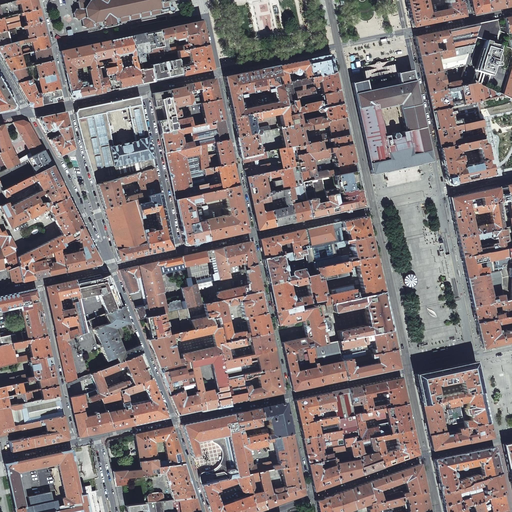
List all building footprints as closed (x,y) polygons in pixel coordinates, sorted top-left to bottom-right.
[(18,0),(15,1),(0,4),(0,7),(5,6),(6,9),(7,10),(15,8),(16,6),(15,4),(19,3),(22,13),(38,9),(38,7),(35,0),(18,0)] [(78,0),(78,1),(77,1),(77,2),(79,9),(76,9),(74,9),(75,10),(73,13),(72,13),(72,14),(73,14),(74,17),(73,18),(74,19),(74,18),(77,20),(77,21),(78,21),(78,20),(81,19),(82,26),(82,27),(83,27),(86,28),(86,29),(87,29),(93,27),(93,28),(94,28),(94,27),(98,26),(98,29),(99,29),(118,25),(119,25),(119,22),(128,21),(129,21),(129,20),(138,18),(138,19),(140,19),(140,18),(149,16),(149,17),(150,16),(159,14),(159,15),(160,14),(160,13),(167,12),(169,13),(169,14),(171,14),(171,12),(172,10),(173,10),(173,8),(172,8),(170,7),(168,1),(169,1),(169,0),(78,0)] [(437,22),(463,17),(459,0),(405,0),(408,10),(411,27),(437,22)] [(469,0),(472,14),(473,14),(481,13),(488,11),(485,0),(469,0)] [(504,8),(502,0),(485,0),(488,11),(497,9),(504,8)] [(22,13),(4,17),(8,31),(15,29),(20,27),(19,20),(23,17),(26,26),(42,22),(41,21),(38,9),(22,13)] [(511,16),(503,18),(506,33),(508,39),(511,37),(511,36),(510,32),(511,31),(511,16)] [(477,24),(474,34),(473,37),(472,40),(471,45),(466,63),(465,65),(464,69),(462,77),(470,81),(477,84),(478,83),(503,91),(509,70),(507,69),(510,56),(511,56),(511,50),(511,48),(493,43),(497,31),(498,31),(495,20),(488,21),(477,24)] [(164,54),(176,52),(206,45),(201,21),(178,26),(159,30),(164,54)] [(26,26),(22,27),(22,29),(25,28),(28,36),(25,37),(25,36),(17,38),(18,42),(22,41),(45,35),(44,33),(42,22),(26,26)] [(472,40),(473,37),(474,34),(477,24),(470,25),(446,30),(450,49),(471,45),(472,40)] [(8,31),(0,32),(0,46),(18,42),(17,38),(15,29),(8,31)] [(143,33),(147,49),(151,68),(153,81),(168,78),(182,75),(180,67),(179,64),(176,52),(164,54),(159,30),(150,32),(143,33)] [(418,56),(450,49),(446,30),(431,34),(430,33),(425,34),(413,37),(415,46),(417,54),(418,56)] [(135,60),(136,63),(142,62),(141,56),(139,55),(138,54),(139,53),(144,52),(145,53),(146,52),(145,50),(147,49),(143,33),(136,35),(130,36),(135,60)] [(45,35),(22,41),(23,44),(30,42),(33,51),(48,48),(45,37),(45,35)] [(110,41),(115,64),(120,63),(119,59),(116,59),(115,56),(132,52),(132,56),(130,56),(131,61),(135,60),(130,36),(119,39),(110,41)] [(3,59),(20,55),(17,45),(23,44),(22,41),(18,42),(0,46),(0,53),(0,54),(3,59)] [(94,69),(104,67),(104,69),(115,66),(115,64),(110,41),(98,43),(89,45),(94,69)] [(62,63),(65,73),(73,71),(74,71),(75,71),(74,68),(89,65),(89,68),(87,68),(91,87),(92,87),(93,94),(98,93),(100,93),(94,69),(89,45),(73,48),(59,51),(62,63)] [(180,67),(182,75),(200,72),(212,69),(206,45),(176,52),(179,64),(180,63),(180,62),(182,61),(181,56),(188,55),(190,64),(180,67)] [(444,70),(465,65),(466,63),(471,45),(450,49),(418,56),(418,59),(422,75),(444,70)] [(33,51),(30,52),(31,56),(33,55),(35,62),(30,63),(31,66),(36,64),(51,60),(51,59),(48,48),(33,51)] [(317,57),(306,60),(309,72),(316,71),(317,73),(313,74),(313,73),(309,74),(310,78),(334,73),(332,65),(330,54),(317,57)] [(20,55),(3,59),(7,66),(10,71),(24,67),(20,55)] [(31,66),(24,67),(26,75),(27,75),(25,71),(33,69),(33,70),(35,69),(36,77),(35,77),(34,77),(34,78),(33,75),(26,77),(27,80),(30,79),(55,73),(54,71),(51,60),(36,64),(31,66)] [(104,69),(105,76),(113,74),(113,75),(113,76),(114,81),(115,81),(118,81),(120,88),(137,85),(140,84),(136,63),(135,60),(131,61),(130,61),(131,66),(121,68),(120,63),(115,64),(115,66),(104,69)] [(280,84),(310,78),(309,74),(309,72),(306,60),(276,66),(279,76),(280,84)] [(136,63),(140,84),(143,84),(153,81),(151,68),(143,70),(142,62),(136,63)] [(354,82),(351,83),(353,94),(356,109),(368,164),(371,174),(375,173),(401,168),(417,164),(427,162),(431,161),(429,153),(428,150),(423,127),(413,81),(412,75),(411,70),(407,70),(398,73),(396,64),(386,66),(387,70),(372,73),(371,69),(362,71),(364,80),(354,82)] [(511,64),(511,65),(509,70),(503,91),(502,95),(504,96),(511,99),(511,64)] [(280,84),(277,85),(275,77),(279,76),(276,66),(223,77),(228,98),(232,117),(285,105),(284,102),(280,84)] [(24,67),(10,71),(13,77),(17,83),(27,80),(26,77),(26,75),(24,67)] [(94,69),(100,93),(107,91),(109,91),(106,78),(101,79),(99,71),(102,70),(102,69),(104,69),(104,67),(94,69)] [(426,93),(459,86),(458,81),(446,83),(446,84),(444,84),(443,78),(446,77),(444,70),(422,75),(424,85),(426,93)] [(68,85),(71,97),(73,98),(93,94),(92,87),(91,87),(87,88),(87,85),(86,85),(85,80),(78,81),(76,80),(73,71),(74,71),(73,71),(65,73),(68,85)] [(55,73),(30,79),(31,83),(35,82),(34,81),(36,81),(37,80),(40,89),(38,89),(39,92),(40,92),(41,93),(58,89),(56,80),(55,73)] [(340,104),(339,97),(336,82),(334,73),(310,78),(280,84),(284,102),(290,101),(291,104),(288,105),(290,115),(340,104)] [(0,112),(1,112),(13,110),(16,106),(7,91),(0,78),(0,112)] [(37,93),(34,89),(31,83),(30,79),(27,80),(17,83),(23,95),(29,106),(30,107),(31,107),(32,107),(41,105),(40,100),(39,94),(39,93),(37,93)] [(214,79),(200,82),(190,84),(183,85),(183,87),(187,104),(188,106),(218,99),(217,95),(216,89),(214,79)] [(459,86),(426,93),(429,110),(430,111),(475,102),(504,96),(502,95),(477,84),(470,81),(471,83),(459,86)] [(176,88),(167,90),(176,129),(188,127),(192,126),(190,117),(187,118),(186,114),(179,115),(178,110),(177,109),(175,110),(175,107),(187,104),(183,87),(176,88)] [(58,89),(41,93),(39,94),(40,100),(41,105),(46,104),(62,101),(60,94),(58,89)] [(176,129),(167,90),(155,92),(152,98),(153,104),(159,128),(160,133),(176,129)] [(115,101),(109,102),(77,109),(75,112),(84,146),(96,184),(155,168),(139,96),(120,100),(115,101)] [(204,123),(223,119),(220,109),(218,99),(200,103),(204,123)] [(434,130),(480,120),(477,110),(475,102),(430,111),(429,111),(430,113),(434,130)] [(285,105),(232,117),(234,128),(236,137),(260,132),(272,129),(271,128),(269,129),(269,127),(267,126),(260,128),(259,129),(255,130),(253,118),(255,117),(257,119),(278,114),(279,115),(281,123),(276,124),(277,128),(279,128),(289,125),(287,115),(290,115),(288,105),(288,104),(285,105)] [(304,126),(343,117),(342,111),(340,104),(290,115),(287,115),(289,125),(290,129),(304,126)] [(50,115),(37,117),(36,118),(36,119),(45,133),(50,130),(51,131),(52,130),(52,129),(55,128),(55,127),(56,129),(55,129),(58,135),(48,139),(51,144),(51,143),(55,150),(58,157),(74,149),(69,130),(65,112),(64,112),(50,115)] [(343,117),(304,126),(304,128),(304,130),(307,129),(308,130),(309,131),(328,126),(330,133),(306,138),(306,141),(307,144),(347,135),(345,126),(343,117)] [(192,126),(188,127),(189,132),(191,141),(193,147),(198,145),(206,144),(211,143),(214,142),(227,139),(225,129),(223,123),(223,119),(204,123),(200,124),(192,126)] [(0,125),(0,156),(6,169),(8,168),(43,150),(28,123),(22,120),(13,122),(30,152),(17,160),(11,146),(10,146),(3,124),(0,125)] [(434,130),(436,140),(438,148),(484,139),(480,120),(434,130)] [(289,125),(279,128),(283,148),(294,145),(294,146),(307,144),(306,141),(304,142),(301,127),(304,128),(304,126),(290,129),(289,125)] [(176,129),(160,133),(162,144),(164,153),(193,147),(191,141),(183,143),(182,138),(181,138),(180,134),(189,132),(188,127),(176,129)] [(260,132),(236,137),(239,147),(241,157),(261,153),(257,135),(260,134),(260,132)] [(307,144),(294,146),(296,155),(299,154),(298,149),(302,148),(303,146),(305,153),(323,150),(321,143),(329,141),(330,146),(333,145),(333,147),(349,144),(348,139),(347,135),(307,144)] [(198,145),(200,170),(204,169),(232,163),(229,150),(227,139),(214,142),(215,149),(214,150),(214,151),(215,151),(216,154),(206,156),(206,144),(198,145)] [(489,176),(490,176),(492,175),(491,170),(484,139),(438,148),(442,166),(445,183),(449,185),(462,182),(476,179),(489,176)] [(313,161),(313,159),(327,156),(329,153),(331,152),(332,157),(333,158),(334,164),(353,160),(351,154),(349,144),(333,147),(323,150),(305,153),(299,154),(296,155),(298,165),(299,171),(314,168),(313,161)] [(172,190),(174,199),(197,194),(208,192),(207,186),(205,175),(204,169),(200,170),(198,145),(193,147),(164,153),(172,190)] [(268,163),(243,169),(245,177),(298,165),(296,155),(294,146),(294,145),(283,148),(277,149),(280,162),(269,164),(268,163)] [(43,150),(8,168),(11,173),(29,163),(32,169),(21,175),(23,180),(51,166),(49,161),(45,154),(43,150)] [(261,153),(241,157),(242,163),(267,157),(269,157),(269,156),(273,154),(272,150),(261,153)] [(327,156),(313,159),(313,161),(332,157),(331,152),(329,153),(327,156)] [(353,160),(334,164),(335,170),(327,171),(326,170),(315,173),(314,168),(299,171),(302,182),(320,178),(355,171),(354,166),(353,160)] [(232,163),(204,169),(205,175),(212,173),(213,172),(213,171),(216,170),(219,183),(207,186),(208,192),(237,186),(234,173),(232,163)] [(276,191),(286,189),(302,185),(302,182),(299,171),(298,165),(245,177),(248,188),(248,191),(251,204),(267,195),(276,191)] [(43,194),(61,184),(57,176),(51,166),(23,180),(2,190),(1,191),(5,197),(8,195),(32,182),(32,181),(35,180),(41,190),(37,192),(9,206),(13,214),(38,201),(36,197),(43,194)] [(135,199),(159,194),(157,180),(155,168),(97,184),(96,184),(101,202),(103,208),(135,199)] [(355,171),(320,178),(323,191),(334,189),(336,199),(342,198),(341,194),(341,195),(340,192),(359,188),(355,171)] [(363,206),(359,188),(340,192),(341,195),(341,194),(342,198),(336,199),(334,189),(323,191),(320,178),(302,182),(302,185),(310,218),(363,206)] [(61,184),(43,194),(43,195),(44,197),(46,196),(50,203),(46,204),(45,203),(45,202),(43,203),(45,207),(67,196),(61,184)] [(286,189),(293,222),(302,220),(310,218),(302,185),(286,189)] [(208,192),(197,194),(203,218),(204,218),(204,216),(208,215),(206,202),(225,197),(227,208),(226,208),(226,209),(226,210),(227,210),(228,214),(209,219),(203,220),(208,241),(229,236),(247,232),(244,219),(239,196),(237,186),(208,192)] [(474,192),(448,197),(450,205),(451,211),(500,201),(498,188),(497,187),(474,192)] [(507,201),(507,205),(508,205),(505,187),(498,188),(500,201),(500,204),(505,204),(506,201),(507,201)] [(284,224),(293,222),(286,189),(276,191),(267,195),(269,201),(270,210),(274,226),(284,224)] [(159,194),(135,199),(139,218),(141,229),(144,243),(147,254),(160,251),(171,249),(165,220),(159,194)] [(176,211),(178,220),(194,216),(195,222),(203,220),(203,218),(197,194),(174,199),(176,211)] [(254,218),(257,230),(265,228),(274,226),(270,210),(269,201),(267,195),(251,204),(254,218)] [(13,214),(9,206),(7,202),(0,205),(0,247),(9,265),(9,266),(11,269),(18,266),(22,281),(33,279),(29,261),(32,260),(43,255),(60,248),(63,247),(67,245),(66,241),(63,236),(82,227),(74,211),(67,196),(45,207),(43,203),(41,199),(38,201),(13,214)] [(135,199),(103,208),(103,209),(116,249),(144,243),(135,199)] [(501,229),(499,214),(502,214),(500,204),(500,201),(451,211),(454,224),(455,226),(454,226),(457,238),(501,229)] [(181,232),(183,243),(185,244),(187,245),(198,243),(208,241),(203,220),(195,222),(194,216),(178,220),(181,232)] [(351,219),(340,221),(342,229),(346,228),(347,231),(343,232),(344,240),(369,235),(367,225),(365,216),(351,219)] [(305,229),(294,231),(298,250),(304,249),(344,240),(343,232),(342,229),(340,221),(339,221),(305,229)] [(457,238),(459,245),(459,247),(460,249),(459,249),(461,257),(504,248),(511,246),(511,226),(509,227),(501,229),(457,238)] [(82,227),(63,236),(66,241),(69,239),(73,237),(74,238),(75,242),(78,240),(79,242),(85,268),(99,264),(100,262),(87,235),(82,227)] [(261,250),(263,258),(298,250),(294,231),(277,235),(259,239),(261,250)] [(308,269),(373,255),(371,245),(369,235),(344,240),(304,249),(305,253),(308,269)] [(63,247),(60,248),(66,272),(76,269),(85,268),(79,242),(78,240),(75,242),(74,242),(75,250),(78,249),(78,251),(72,253),(72,251),(70,251),(70,253),(64,254),(63,247)] [(215,295),(216,301),(260,290),(257,276),(256,274),(251,248),(249,241),(237,244),(221,247),(225,266),(240,263),(240,266),(243,265),(243,264),(244,264),(245,267),(244,267),(244,269),(240,270),(240,274),(244,277),(246,279),(247,285),(217,292),(215,295)] [(144,243),(116,249),(119,260),(134,257),(147,254),(144,243)] [(0,247),(0,253),(3,267),(7,266),(9,265),(0,247)] [(131,267),(119,270),(129,294),(137,292),(137,291),(139,290),(138,290),(137,286),(138,285),(136,278),(140,277),(148,313),(146,314),(145,309),(144,309),(143,306),(134,308),(138,318),(145,317),(187,307),(193,306),(188,286),(179,288),(182,301),(183,304),(181,305),(167,309),(165,309),(164,304),(162,294),(163,294),(162,292),(163,292),(157,266),(162,265),(162,267),(182,263),(182,267),(184,266),(207,261),(207,258),(208,258),(212,257),(217,279),(227,277),(225,266),(221,247),(214,249),(183,256),(131,267)] [(45,260),(48,276),(58,273),(66,272),(60,248),(43,255),(45,260)] [(472,306),(509,300),(510,263),(509,256),(505,256),(504,248),(461,257),(464,268),(469,293),(471,303),(472,306)] [(298,250),(263,258),(266,273),(268,284),(304,276),(303,270),(304,270),(303,268),(291,270),(290,272),(290,275),(286,276),(285,270),(286,270),(285,265),(283,265),(282,258),(287,257),(287,259),(289,260),(300,258),(300,255),(305,253),(304,249),(298,250)] [(381,292),(378,275),(373,255),(308,269),(304,270),(303,270),(304,276),(268,284),(272,299),(274,310),(313,302),(315,306),(318,305),(325,304),(381,292)] [(32,260),(29,261),(33,279),(42,277),(48,276),(45,260),(43,260),(42,259),(39,259),(40,261),(33,263),(32,260)] [(11,269),(9,266),(7,267),(6,268),(8,271),(9,271),(12,284),(22,281),(18,266),(11,269)] [(75,280),(84,322),(122,306),(115,289),(111,278),(109,278),(108,279),(107,275),(100,278),(100,275),(89,277),(75,280)] [(86,328),(84,322),(75,280),(61,283),(45,286),(50,312),(56,336),(66,332),(68,339),(87,332),(86,328)] [(212,281),(196,284),(197,290),(213,287),(212,281)] [(196,284),(188,286),(193,306),(201,304),(199,298),(197,290),(196,284)] [(20,307),(25,331),(21,332),(22,340),(45,335),(43,326),(40,311),(36,295),(35,288),(17,292),(19,306),(20,307)] [(193,306),(187,307),(192,329),(228,321),(224,302),(226,302),(226,304),(227,305),(236,303),(236,302),(236,300),(239,299),(243,317),(245,317),(265,312),(262,301),(260,290),(216,301),(201,304),(193,306)] [(9,294),(2,295),(3,299),(2,299),(4,309),(5,308),(5,309),(18,306),(19,306),(17,292),(14,293),(9,294)] [(385,311),(381,292),(325,304),(327,313),(332,311),(333,312),(360,306),(360,305),(361,305),(363,304),(367,326),(366,325),(365,326),(364,325),(337,331),(339,340),(390,329),(385,311)] [(0,295),(0,344),(15,342),(14,334),(0,337),(0,311),(6,310),(5,309),(5,308),(4,309),(2,299),(3,299),(2,295),(0,295)] [(215,295),(199,298),(201,304),(216,301),(215,295)] [(167,309),(181,305),(183,304),(182,301),(180,301),(179,297),(165,300),(166,304),(167,309)] [(509,300),(472,306),(475,321),(475,323),(511,316),(509,305),(509,300)] [(326,343),(323,330),(321,319),(318,305),(315,306),(313,302),(274,310),(277,325),(299,320),(302,335),(303,338),(281,342),(283,353),(312,346),(326,343)] [(122,306),(84,322),(86,328),(106,319),(108,323),(103,325),(103,324),(92,329),(98,344),(97,344),(97,347),(99,346),(105,361),(115,357),(117,362),(141,352),(138,345),(123,351),(114,328),(129,322),(123,306),(122,306)] [(187,307),(145,317),(150,339),(167,335),(165,325),(167,325),(166,320),(181,317),(184,331),(192,329),(187,307)] [(228,321),(192,329),(184,331),(167,335),(150,339),(147,339),(153,353),(158,367),(189,360),(219,353),(217,343),(269,332),(267,321),(265,312),(245,317),(246,321),(240,322),(242,331),(231,334),(228,321)] [(511,314),(511,315),(511,316),(475,323),(478,335),(481,347),(481,348),(482,348),(511,341),(511,314)] [(338,349),(362,344),(365,343),(367,342),(368,345),(367,345),(369,347),(371,349),(371,350),(373,350),(374,353),(394,349),(393,346),(390,329),(339,340),(337,341),(338,349)] [(66,332),(56,336),(61,360),(66,383),(69,381),(76,379),(69,346),(68,345),(67,343),(66,343),(65,341),(68,340),(68,339),(66,332)] [(269,332),(217,343),(219,353),(221,361),(244,356),(243,352),(240,353),(238,345),(246,344),(245,340),(249,339),(252,354),(256,353),(273,349),(271,340),(269,332)] [(50,355),(47,344),(45,335),(22,340),(15,342),(0,344),(0,366),(29,360),(50,355)] [(341,360),(338,349),(337,341),(326,343),(312,346),(320,384),(333,382),(345,379),(341,360)] [(362,345),(362,344),(338,349),(341,360),(365,355),(362,345)] [(320,384),(312,346),(283,353),(288,372),(291,390),(292,390),(306,387),(320,384)] [(273,349),(256,353),(256,355),(257,360),(259,371),(277,367),(275,358),(273,349)] [(372,373),(398,368),(396,357),(394,349),(374,353),(365,355),(341,360),(345,379),(372,373)] [(117,362),(115,363),(117,367),(124,364),(128,372),(126,373),(126,375),(128,374),(132,382),(129,383),(130,386),(152,377),(150,372),(144,358),(141,352),(117,362)] [(221,370),(223,370),(223,368),(221,361),(219,353),(189,360),(195,386),(200,410),(205,409),(230,404),(224,378),(225,378),(224,372),(221,373),(221,370)] [(252,354),(247,355),(249,362),(250,362),(249,357),(254,356),(256,355),(256,353),(252,354)] [(50,355),(29,360),(29,364),(32,376),(26,377),(25,374),(0,380),(0,386),(0,387),(21,382),(38,379),(54,375),(51,364),(50,355)] [(244,356),(221,361),(223,368),(249,362),(247,355),(244,356)] [(189,360),(158,367),(164,382),(169,395),(169,396),(183,390),(192,387),(195,386),(189,360)] [(249,362),(223,368),(223,370),(224,372),(225,378),(242,374),(259,371),(257,360),(252,361),(252,362),(250,362),(249,362)] [(474,361),(446,367),(414,374),(421,404),(456,397),(481,391),(474,361)] [(115,363),(98,370),(101,376),(118,369),(117,367),(115,363)] [(265,396),(282,393),(279,379),(277,367),(259,371),(242,374),(247,400),(265,396)] [(92,377),(96,386),(95,388),(95,389),(93,389),(84,389),(86,394),(89,401),(89,402),(101,397),(119,390),(130,386),(129,383),(128,381),(127,381),(125,381),(123,382),(123,381),(106,388),(101,376),(98,370),(86,375),(88,378),(88,379),(91,378),(92,377)] [(247,400),(242,374),(225,378),(224,378),(230,404),(240,402),(247,400)] [(54,375),(38,379),(40,389),(56,385),(55,380),(54,375)] [(76,379),(69,381),(70,385),(84,379),(83,376),(76,379)] [(150,421),(168,417),(159,396),(152,377),(130,386),(119,390),(121,399),(121,401),(122,407),(123,408),(129,408),(133,425),(150,421)] [(383,389),(384,393),(385,396),(385,398),(385,399),(386,403),(371,407),(369,407),(370,410),(384,407),(405,402),(403,391),(400,377),(381,381),(383,389)] [(369,407),(371,407),(386,403),(385,399),(372,401),(372,396),(372,394),(372,392),(383,389),(381,381),(360,386),(365,408),(369,407)] [(0,387),(0,386),(0,397),(6,396),(4,389),(9,387),(13,386),(15,394),(23,392),(21,382),(0,387)] [(25,402),(58,395),(57,389),(56,385),(40,389),(23,392),(25,402)] [(195,394),(185,397),(184,397),(188,413),(190,412),(200,410),(195,386),(192,387),(193,391),(194,390),(195,394)] [(347,388),(352,413),(362,411),(370,410),(369,407),(365,408),(360,386),(355,387),(347,388)] [(333,409),(334,416),(337,430),(340,429),(342,438),(353,436),(354,440),(358,439),(352,413),(347,388),(340,390),(329,392),(333,409)] [(119,390),(101,397),(103,403),(121,399),(119,390)] [(174,406),(177,415),(188,413),(184,397),(185,397),(183,390),(169,396),(174,406)] [(456,397),(463,427),(487,422),(483,401),(481,391),(456,397)] [(6,396),(0,397),(0,407),(8,406),(6,398),(16,396),(18,404),(20,403),(25,402),(23,392),(15,394),(6,396)] [(317,412),(317,415),(320,414),(319,412),(333,409),(329,392),(323,394),(313,396),(317,412)] [(84,416),(81,407),(85,406),(84,402),(89,401),(86,394),(71,397),(69,397),(71,406),(77,437),(106,431),(112,429),(106,412),(97,414),(97,411),(94,412),(95,414),(84,416)] [(58,395),(25,402),(20,403),(24,423),(63,415),(60,404),(58,395)] [(298,420),(302,438),(322,433),(337,430),(334,416),(318,419),(309,421),(309,419),(308,414),(317,412),(313,396),(293,400),(298,420)] [(456,397),(421,404),(424,420),(427,435),(443,431),(441,417),(442,417),(443,417),(445,425),(456,423),(457,428),(463,427),(456,397)] [(266,435),(266,438),(291,433),(287,416),(284,402),(259,407),(261,419),(267,417),(269,428),(271,434),(266,435)] [(380,432),(381,434),(393,432),(411,428),(408,416),(405,402),(384,407),(384,410),(385,415),(387,422),(389,430),(380,432)] [(8,406),(0,407),(0,428),(24,423),(20,403),(18,404),(8,406)] [(232,413),(236,430),(241,428),(259,424),(258,419),(261,419),(259,407),(247,410),(232,413)] [(362,411),(364,418),(375,416),(376,412),(384,410),(384,407),(370,410),(362,411)] [(123,408),(106,412),(112,429),(116,428),(133,425),(129,408),(123,408)] [(358,439),(359,439),(367,437),(373,436),(381,434),(380,432),(380,431),(377,429),(377,426),(364,429),(363,421),(360,422),(359,420),(364,418),(362,411),(352,413),(358,439)] [(214,443),(216,444),(219,446),(221,450),(221,452),(222,453),(221,457),(221,459),(220,461),(219,463),(218,465),(216,467),(213,470),(211,470),(209,471),(207,471),(204,472),(203,472),(202,472),(200,473),(199,474),(198,475),(198,477),(198,478),(199,480),(201,484),(215,481),(236,477),(245,474),(243,463),(239,444),(237,433),(236,430),(232,413),(202,419),(181,424),(181,425),(187,444),(192,457),(198,456),(199,455),(199,454),(197,442),(210,439),(211,441),(212,442),(214,443)] [(63,415),(24,423),(0,428),(0,435),(20,431),(20,432),(40,428),(39,425),(44,423),(46,433),(38,434),(38,435),(8,441),(11,451),(40,445),(66,439),(67,437),(63,415)] [(380,431),(380,432),(389,430),(387,422),(378,424),(377,424),(376,426),(377,426),(377,429),(380,431)] [(467,442),(490,437),(489,429),(487,422),(463,427),(467,442)] [(243,437),(261,433),(260,430),(259,424),(241,428),(242,432),(243,437)] [(134,434),(138,461),(146,460),(156,458),(153,442),(163,440),(167,460),(167,465),(183,463),(177,443),(171,426),(149,431),(134,434)] [(449,446),(467,442),(463,427),(457,428),(457,429),(456,429),(456,431),(457,431),(457,432),(454,432),(453,431),(449,432),(448,432),(449,433),(444,434),(443,431),(427,435),(431,450),(449,446)] [(414,441),(411,428),(393,432),(381,434),(373,436),(381,466),(399,460),(416,454),(414,441)] [(323,437),(324,442),(342,438),(340,429),(337,430),(322,433),(323,437)] [(237,433),(239,444),(245,443),(243,437),(242,432),(237,433)] [(243,437),(245,443),(266,438),(266,435),(265,432),(261,433),(243,437)] [(272,465),(272,469),(280,467),(297,464),(294,447),(291,433),(266,438),(267,441),(273,440),(278,464),(272,465)] [(305,452),(307,464),(321,461),(328,459),(333,458),(332,456),(323,458),(318,438),(323,437),(322,433),(302,438),(305,452)] [(353,457),(353,459),(358,458),(354,444),(354,440),(353,436),(342,438),(343,446),(349,445),(351,455),(353,457)] [(358,458),(361,474),(372,470),(381,466),(373,436),(367,437),(369,444),(370,450),(371,450),(372,449),(373,452),(368,453),(362,455),(359,455),(358,453),(361,452),(360,446),(359,439),(358,439),(354,440),(354,444),(358,458)] [(318,438),(323,458),(332,456),(344,453),(345,453),(343,446),(342,438),(324,442),(323,437),(318,438)] [(359,439),(360,446),(362,445),(369,444),(367,437),(359,439)] [(239,444),(243,463),(252,461),(250,451),(251,449),(266,446),(267,444),(267,441),(266,438),(245,443),(239,444)] [(106,443),(106,447),(114,446),(114,444),(114,439),(107,440),(106,443)] [(511,469),(511,442),(502,444),(503,452),(506,464),(508,471),(511,469)] [(468,482),(477,479),(478,480),(482,478),(481,478),(498,473),(495,460),(493,447),(492,446),(457,454),(433,459),(440,493),(464,485),(468,482)] [(13,507),(14,510),(23,508),(26,507),(18,472),(57,464),(64,497),(62,497),(61,498),(62,504),(66,504),(81,500),(80,495),(79,487),(73,460),(71,448),(65,450),(59,451),(59,452),(15,461),(15,460),(3,463),(6,475),(7,475),(14,507),(13,507)] [(146,460),(148,475),(149,475),(158,473),(157,466),(167,465),(167,460),(156,462),(156,458),(146,460)] [(334,465),(338,482),(350,478),(361,474),(358,458),(353,459),(351,460),(336,463),(334,463),(334,465)] [(125,470),(126,477),(128,477),(148,475),(146,460),(138,461),(139,469),(125,470)] [(243,463),(245,474),(250,474),(257,472),(266,470),(272,469),(272,465),(271,463),(269,461),(253,465),(252,461),(243,463)] [(313,489),(313,491),(338,482),(334,465),(331,466),(321,470),(319,464),(321,463),(321,461),(307,464),(311,478),(313,489)] [(163,472),(172,499),(174,499),(194,496),(188,478),(183,463),(167,465),(157,466),(158,473),(163,472)] [(401,494),(401,496),(424,490),(421,476),(418,463),(400,470),(403,480),(404,486),(406,492),(401,494)] [(300,474),(297,464),(280,467),(281,473),(284,486),(285,487),(283,487),(282,489),(285,489),(284,491),(283,492),(302,487),(300,474)] [(112,471),(113,478),(126,477),(125,470),(125,469),(116,470),(112,471)] [(262,491),(265,508),(285,501),(303,495),(304,493),(302,487),(283,492),(281,487),(273,489),(275,494),(273,494),(271,493),(271,492),(270,490),(266,470),(257,472),(259,480),(262,491)] [(372,501),(372,503),(381,501),(380,498),(378,489),(380,489),(381,488),(400,481),(403,480),(400,470),(385,475),(367,482),(372,501)] [(250,474),(252,482),(259,480),(257,472),(250,474)] [(482,478),(478,480),(477,479),(468,482),(464,485),(440,493),(441,498),(441,499),(441,500),(443,505),(469,497),(471,504),(471,505),(473,504),(481,502),(484,501),(483,497),(503,493),(500,483),(498,473),(481,478),(482,478)] [(247,495),(250,494),(245,474),(236,477),(237,483),(240,490),(244,492),(246,491),(247,495)] [(250,494),(253,511),(255,511),(261,510),(265,508),(262,491),(252,494),(251,490),(253,487),(252,482),(250,474),(245,474),(250,494)] [(113,478),(115,486),(122,485),(129,484),(128,477),(126,477),(113,478)] [(215,481),(218,489),(237,483),(236,477),(215,481)] [(253,511),(250,494),(247,495),(219,505),(214,491),(218,489),(215,481),(201,484),(207,505),(209,511),(253,511)] [(335,493),(338,511),(342,511),(356,507),(369,503),(372,501),(367,482),(352,487),(335,493)] [(90,485),(79,487),(81,500),(83,511),(100,511),(96,491),(96,490),(91,491),(90,485)] [(115,486),(119,506),(124,505),(127,505),(122,485),(115,486)] [(383,492),(384,495),(400,491),(401,494),(406,492),(404,486),(403,486),(383,492)] [(407,511),(429,511),(429,509),(424,490),(401,496),(401,499),(405,498),(408,510),(407,510),(407,511)] [(383,495),(385,500),(401,496),(401,494),(400,491),(384,495),(383,495)] [(147,496),(148,502),(153,502),(161,501),(162,501),(163,500),(162,494),(160,492),(158,493),(157,492),(151,493),(148,494),(147,496)] [(317,511),(338,511),(335,493),(323,498),(315,500),(315,501),(317,511)] [(503,493),(483,497),(484,501),(481,502),(485,511),(502,511),(507,511),(504,502),(503,493)] [(199,511),(198,505),(195,496),(194,496),(174,499),(174,501),(178,501),(181,511),(199,511)] [(372,503),(374,509),(389,506),(392,505),(400,503),(401,499),(401,496),(385,500),(381,501),(372,503)] [(485,511),(481,502),(473,504),(475,511),(471,511),(472,511),(470,511),(465,511),(466,511),(470,510),(468,505),(471,504),(469,497),(443,505),(444,511),(485,511)] [(162,501),(162,507),(173,506),(172,499),(165,500),(163,500),(162,501)] [(173,511),(181,511),(178,501),(174,501),(174,499),(172,499),(173,506),(173,511)] [(83,511),(81,500),(66,504),(67,508),(47,511),(83,511)] [(153,502),(155,511),(163,511),(162,507),(162,501),(161,501),(153,502)] [(124,505),(125,511),(144,511),(143,503),(127,505),(124,505)]
